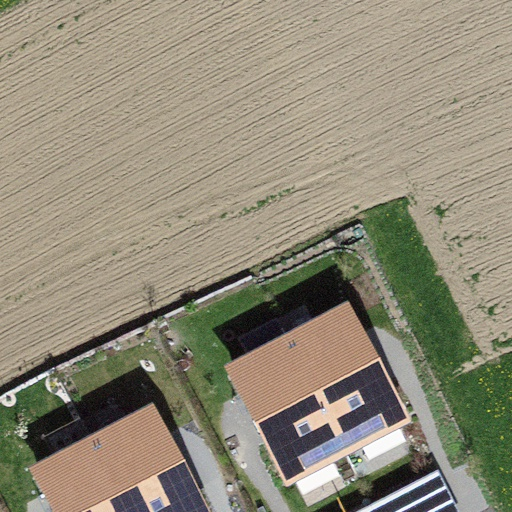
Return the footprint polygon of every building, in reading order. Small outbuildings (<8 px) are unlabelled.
[(343,447),(398,419),(347,322),(292,350),(343,447)] [(288,476),(343,447),(292,350),(237,379),(288,476)] [(128,511),(198,511),(152,422),(97,451),(128,511)] [(58,511),(128,511),(97,451),(41,480),(58,511)] [(451,511),(434,478),(375,508),(376,511),(451,511)]
